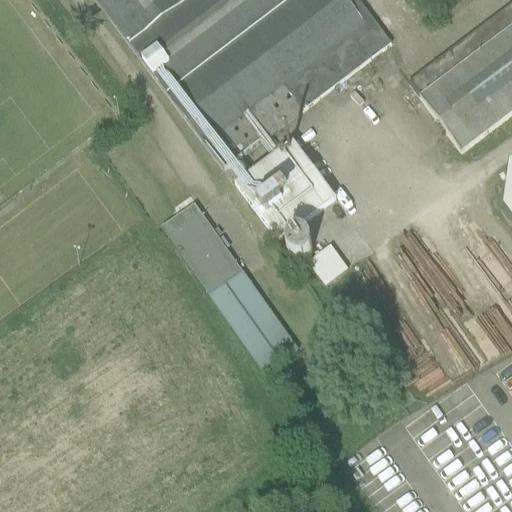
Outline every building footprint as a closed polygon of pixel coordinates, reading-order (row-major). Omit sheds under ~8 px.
[(90,0),(223,175),(390,49),(352,0),(90,0)] [(511,9),(407,88),(447,141),(460,158),(511,118),(511,9)] [(335,206),(292,147),(234,190),(277,248),(335,206)] [(511,165),(508,168),(503,212),(511,224),(511,165)] [(263,379),(294,357),(193,209),(159,232),(263,379)] [(389,257),(435,319),(464,297),(418,235),(389,257)] [(288,271),(312,254),(299,236),(275,253),(288,271)]
